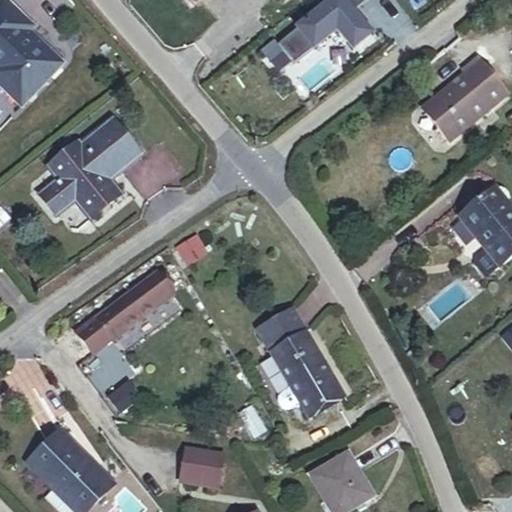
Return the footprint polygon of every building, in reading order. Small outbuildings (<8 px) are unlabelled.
[(62,65),(29,32),(22,25),(26,21),(4,0),(2,0),(0,2),(0,85),(21,106),(62,65)] [(178,0),(189,12),(202,0),(178,0)] [(335,0),(279,46),(294,65),(337,31),(353,50),(370,36),(352,14),(368,0),(335,0)] [(33,28),(26,21),(22,25),(29,32),(33,28)] [(507,96),(477,59),(462,71),(466,75),(422,110),(449,143),(507,96)] [(140,158),(114,124),(83,148),(80,144),(48,169),(59,183),(41,197),(56,217),(75,203),(90,222),(122,197),(110,181),(106,176),(115,169),(119,175),(140,158)] [(110,181),(119,175),(115,169),(106,176),(110,181)] [(501,272),(511,263),(511,212),(496,192),(460,220),(487,254),(474,264),(481,274),(489,275),(498,268),(501,272)] [(0,229),(10,221),(0,210),(0,229)] [(200,263),(194,253),(181,261),(187,271),(200,263)] [(112,344),(172,300),(156,279),(96,323),(95,321),(75,336),(92,358),(111,343),(112,344)] [(343,398),(307,336),(293,311),(257,332),(271,356),(290,389),(282,393),(278,397),(277,404),(280,408),(286,411),(292,409),(299,405),(307,419),(343,398)] [(254,442),(267,435),(255,413),(243,420),(254,442)] [(88,511),(114,487),(60,433),(28,465),(75,511),(88,511)] [(217,488),(222,457),(187,451),(181,482),(217,488)] [(373,502),(349,458),(311,478),(329,511),(355,511),(357,511),(366,511),(367,511),(365,507),(373,502)]
